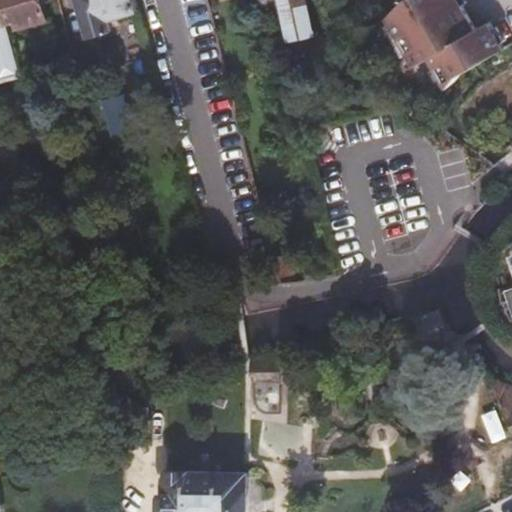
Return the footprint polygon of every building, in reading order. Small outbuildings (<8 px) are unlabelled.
[(8,22),(1,0),(0,0),(0,76),(1,78),(22,73),(8,22)] [(46,0),(1,0),(8,22),(20,19),(22,24),(51,16),(46,0)] [(109,16),(139,8),(136,0),(82,0),(93,34),(112,29),(109,16)] [(246,0),(250,16),(287,8),(285,0),(246,0)] [(296,56),(313,52),(324,40),(323,39),(311,16),(307,0),(285,0),(287,8),(296,56)] [(409,0),(392,14),(419,63),(434,55),(437,62),(446,54),(494,24),(492,20),(480,27),(464,0),(409,0)] [(345,1),(332,12),(340,24),(342,27),(357,15),(345,1)] [(367,26),(357,15),(342,27),(351,40),(367,26)] [(446,54),(437,62),(450,83),(463,72),(507,47),(494,24),(446,54)] [(329,66),(339,56),(330,48),(324,40),(313,52),(329,66)] [(110,127),(114,138),(135,131),(125,94),(103,99),(110,127)] [(110,127),(103,99),(85,104),(92,132),(110,127)] [(507,151),(511,145),(511,131),(500,122),(487,136),(507,151)] [(18,142),(21,151),(43,145),(40,136),(18,142)] [(0,156),(21,151),(18,142),(0,147),(0,156)] [(0,166),(10,205),(33,198),(21,151),(0,156),(0,166)] [(275,252),(281,277),(295,274),(290,254),(282,255),(280,250),(275,252)] [(438,317),(424,320),(427,335),(442,332),(438,317)] [(282,361),(284,345),(270,348),(269,357),(269,360),(280,361),(282,361)] [(277,380),(280,361),(269,360),(269,357),(254,355),(251,372),(253,374),(253,377),(277,380)] [(511,386),(504,382),(489,372),(511,428),(511,386)] [(121,398),(122,381),(105,385),(106,400),(121,398)] [(148,405),(121,404),(121,436),(147,437),(148,405)] [(170,493),(166,492),(165,511),(166,511),(247,511),(248,473),(171,470),(170,493)] [(9,511),(8,500),(0,500),(0,511),(9,511)]
